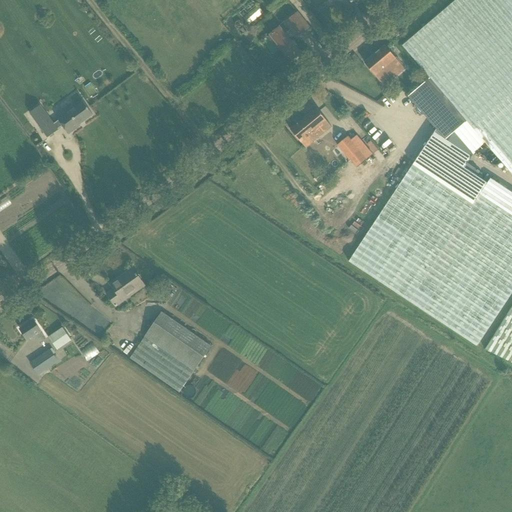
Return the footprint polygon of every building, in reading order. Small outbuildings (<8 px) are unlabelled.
[(287,0),(266,0),(263,3),(271,13),(287,0)] [(511,0),(455,0),(402,46),(424,71),(430,78),(426,81),(408,96),(435,129),(445,140),(454,133),(472,154),(485,143),(511,174),(511,0)] [(309,27),(303,19),(297,12),(285,22),(291,29),(297,37),(309,27)] [(376,22),(377,15),(365,13),(364,20),(376,22)] [(381,22),(375,26),(380,34),(386,31),(381,22)] [(300,53),(294,46),(279,27),(270,34),(285,53),(291,61),(300,53)] [(379,80),(393,69),(397,73),(403,68),(385,46),(365,63),(379,80)] [(54,123),(40,105),(28,113),(47,138),(58,130),(58,129),(62,126),(69,134),(80,126),(80,125),(93,115),(83,101),(73,108),(70,104),(54,115),(58,120),(54,123)] [(313,141),(323,133),(331,127),(316,108),(290,129),(296,137),(301,143),(309,136),(313,141)] [(425,144),(348,262),(477,346),(511,292),(511,192),(490,178),(487,183),(477,176),(480,172),(467,163),(469,160),(473,155),(472,154),(454,133),(445,140),(435,129),(433,132),(429,139),(425,144)] [(348,136),(338,144),(357,167),(373,154),(357,135),(351,140),(348,136)] [(12,195),(6,198),(10,206),(16,203),(12,195)] [(145,286),(139,278),(137,275),(136,273),(133,270),(119,280),(117,279),(110,284),(114,289),(107,294),(112,302),(116,307),(145,286)] [(511,305),(485,349),(511,363),(511,305)] [(194,371),(211,346),(161,311),(144,337),(194,371)] [(46,338),(39,328),(33,320),(20,329),(27,339),(34,334),(40,343),(46,338)] [(71,340),(63,327),(48,337),(57,350),(71,340)] [(143,338),(129,358),(179,392),(193,372),(143,338)] [(99,342),(87,352),(95,360),(106,350),(99,342)] [(38,375),(58,362),(50,349),(30,363),(38,375)]
